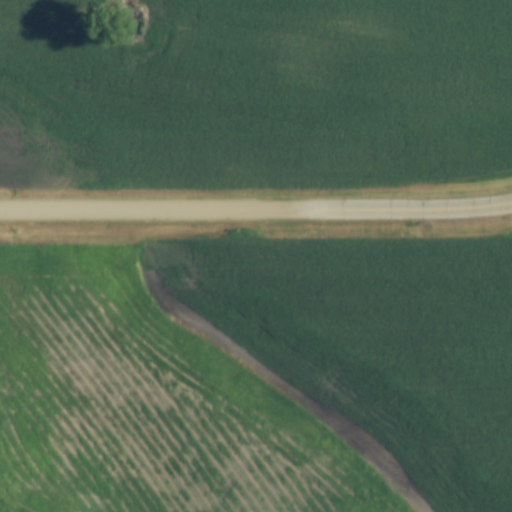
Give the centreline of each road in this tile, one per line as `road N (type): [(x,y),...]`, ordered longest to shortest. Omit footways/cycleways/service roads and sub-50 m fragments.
road 1 (tertiary): [(0,213),(338,214)]
road 2 (tertiary): [(338,214),(511,209)]
